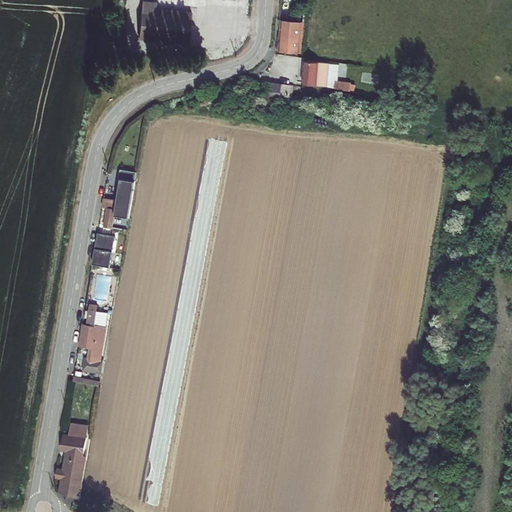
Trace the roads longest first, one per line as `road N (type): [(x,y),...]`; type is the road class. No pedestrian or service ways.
road 1 (residential): [(266,0),(253,59),(140,95),(100,140),(40,508)]
road 2 (track): [(511,216),(499,235),(502,321),(483,511)]
